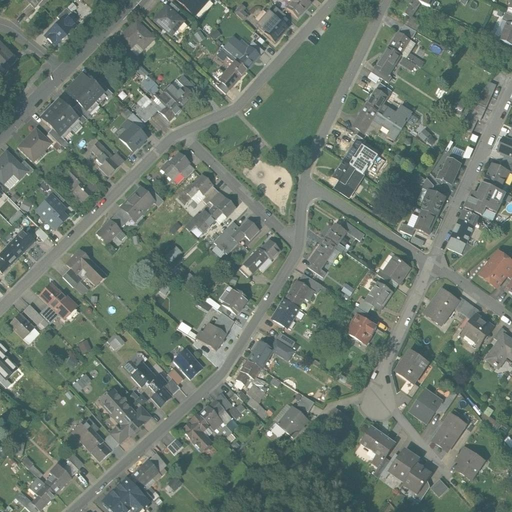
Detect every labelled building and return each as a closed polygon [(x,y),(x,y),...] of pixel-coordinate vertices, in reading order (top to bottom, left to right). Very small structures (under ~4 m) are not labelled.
[(109,4),(105,0),(100,5),(104,9),(109,4)] [(177,0),(195,16),(196,16),(194,14),(206,0),(208,0),(209,1),(210,0),(209,0),(177,0)] [(288,0),(291,2),(286,7),(297,17),(310,3),(306,0),(288,0)] [(416,0),(405,0),(399,10),(411,17),(421,3),(416,0)] [(179,11),(171,3),(167,8),(175,15),(179,11)] [(167,8),(165,6),(153,20),(171,35),(183,21),(175,15),(167,8)] [(428,6),(422,15),(428,19),(434,10),(428,6)] [(284,15),(276,7),(271,12),(280,20),(284,15)] [(66,9),(57,18),(61,22),(65,18),(70,14),(66,9)] [(269,10),(256,25),(275,42),(288,28),(280,20),(271,12),(269,10)] [(247,16),(242,11),(238,15),(244,20),(247,16)] [(511,24),(511,15),(505,13),(502,20),(507,22),(511,24)] [(61,22),(45,37),(54,46),(61,40),(62,41),(68,35),(67,34),(74,27),(65,18),(61,22)] [(420,26),(408,19),(404,25),(417,32),(420,26)] [(136,21),(119,40),(126,47),(130,50),(138,42),(146,49),(155,40),(136,21)] [(511,24),(507,22),(499,39),(511,45),(511,24)] [(417,32),(404,25),(401,31),(414,38),(417,32)] [(410,40),(398,32),(388,47),(400,55),(410,40)] [(232,39),(223,49),(236,61),(245,50),(232,39)] [(17,61),(0,42),(0,66),(5,72),(17,61)] [(263,52),(252,43),(248,48),(258,57),(263,52)] [(130,50),(126,47),(121,52),(134,65),(140,59),(130,50)] [(388,47),(375,68),(387,76),(388,75),(400,56),(400,55),(388,47)] [(245,50),(236,61),(247,70),(258,57),(248,48),(245,50)] [(223,49),(216,56),(222,62),(226,57),(231,61),(234,63),(236,61),(223,49)] [(109,51),(93,67),(111,85),(128,69),(109,51)] [(423,64),(408,54),(405,59),(415,65),(420,68),(423,64)] [(405,59),(404,58),(401,64),(411,70),(415,65),(405,59)] [(234,63),(224,74),(219,80),(220,82),(229,90),(247,70),(236,61),(234,63)] [(387,76),(375,68),(372,72),(388,83),(391,77),(388,75),(387,76)] [(93,76),(99,82),(103,78),(96,72),(93,76)] [(95,86),(82,74),(74,83),(95,104),(104,95),(95,86)] [(195,88),(184,77),(178,82),(184,88),(185,87),(190,92),(195,88)] [(151,80),(148,83),(146,82),(143,86),(151,93),(157,86),(151,80)] [(112,94),(99,82),(95,86),(104,95),(107,99),(112,94)] [(229,90),(220,82),(216,86),(225,94),(229,90)] [(488,82),(467,115),(477,119),(480,121),(496,85),(488,82)] [(95,104),(74,83),(65,92),(78,103),(87,112),(95,104)] [(391,92),(380,85),(376,90),(387,98),(391,92)] [(184,88),(178,94),(171,87),(163,93),(181,110),(195,97),(190,92),(185,87),(184,88)] [(376,90),(366,105),(382,116),(387,108),(382,105),(387,98),(376,90)] [(154,101),(146,109),(153,116),(157,111),(168,123),(181,110),(163,93),(158,99),(162,103),(158,106),(154,101)] [(68,112),(57,102),(49,110),(69,128),(76,121),(76,120),(68,112)] [(87,112),(78,103),(73,108),(86,120),(91,115),(87,112)] [(151,118),(139,105),(133,110),(145,123),(151,118)] [(382,116),(366,105),(356,120),(368,128),(373,120),(390,132),(387,136),(394,141),(402,129),(382,116)] [(400,106),(395,114),(393,113),(393,112),(388,108),(387,108),(382,116),(402,129),(412,113),(400,106)] [(73,108),(73,107),(68,112),(76,120),(76,121),(81,125),(86,120),(73,108)] [(69,128),(49,110),(41,119),(51,129),(60,137),(61,137),(69,128)] [(145,127),(132,114),(127,120),(128,121),(132,126),(139,132),(145,127)] [(477,119),(467,115),(459,127),(471,133),(477,119)] [(368,128),(356,120),(352,126),(364,133),(368,128)] [(132,126),(128,121),(122,127),(126,132),(132,126)] [(132,126),(126,132),(119,139),(132,152),(146,139),(139,132),(132,126)] [(60,137),(51,129),(47,133),(48,134),(56,142),(60,145),(65,141),(61,137),(60,137)] [(416,137),(430,144),(435,137),(421,129),(416,137)] [(43,139),(35,131),(19,148),(31,160),(42,149),(44,151),(50,145),(43,139)] [(56,142),(48,134),(43,139),(50,145),(52,147),(56,142)] [(511,141),(503,138),(496,152),(504,156),(511,159),(511,141)] [(369,150),(356,142),(353,148),(364,155),(365,156),(369,150)] [(98,143),(90,151),(98,158),(95,161),(101,166),(98,168),(108,177),(119,166),(110,158),(112,156),(98,143)] [(466,145),(462,157),(468,159),(472,148),(466,145)] [(364,155),(353,148),(343,162),(355,170),(364,155)] [(5,151),(0,156),(0,181),(2,183),(12,173),(18,180),(25,173),(26,172),(19,165),(5,151)] [(462,158),(451,153),(448,159),(460,164),(462,158)] [(178,155),(170,163),(169,162),(161,170),(172,182),(180,174),(188,166),(188,165),(178,155)] [(511,159),(504,156),(502,162),(511,166),(511,159)] [(448,159),(442,172),(441,171),(437,179),(450,185),(460,164),(448,159)] [(33,170),(23,161),(19,165),(26,172),(25,173),(28,175),(33,170)] [(343,162),(333,177),(340,182),(345,185),(345,184),(350,177),(358,183),(363,175),(355,170),(343,162)] [(511,166),(502,162),(501,162),(499,168),(506,172),(511,175),(511,166)] [(188,166),(180,174),(185,180),(194,171),(188,165),(188,166)] [(493,165),(484,184),(500,192),(504,183),(501,182),(506,172),(499,168),(493,165)] [(84,182),(70,168),(63,175),(71,184),(68,187),(73,192),(72,193),(81,203),(92,192),(85,185),(83,183),(84,182)] [(211,188),(200,177),(193,184),(192,183),(183,192),(191,199),(198,192),(203,196),(211,188)] [(434,186),(426,179),(420,188),(428,192),(428,191),(431,192),(434,186)] [(90,180),(85,185),(92,192),(97,187),(90,180)] [(345,185),(340,182),(335,188),(348,197),(353,190),(345,184),(345,185)] [(500,192),(484,184),(479,195),(473,192),(465,209),(481,217),(486,207),(491,210),(493,207),(498,210),(505,195),(500,192)] [(64,201),(52,189),(48,194),(51,197),(51,196),(60,205),(64,201)] [(140,190),(121,210),(131,219),(134,222),(153,203),(145,195),(140,190)] [(163,203),(150,190),(145,195),(153,203),(158,208),(163,203)] [(431,192),(428,191),(428,192),(422,204),(424,205),(422,210),(436,217),(444,198),(431,192)] [(218,193),(209,202),(214,206),(215,207),(224,199),(218,193)] [(51,197),(36,212),(45,221),(46,220),(56,229),(67,218),(62,213),(65,210),(60,205),(51,196),(51,197)] [(224,199),(215,207),(214,206),(206,214),(194,227),(201,234),(221,214),(226,218),(234,209),(224,199)] [(131,219),(121,210),(114,216),(115,217),(124,226),(131,219)] [(436,217),(422,210),(414,228),(414,229),(415,229),(428,235),(436,217)] [(198,216),(197,214),(184,228),(189,232),(194,227),(206,214),(203,211),(198,216)] [(478,218),(464,211),(459,221),(473,228),(478,218)] [(124,226),(115,217),(110,222),(119,231),(124,226)] [(247,221),(238,230),(232,224),(214,243),(226,255),(244,236),(249,240),(258,231),(247,221)] [(473,228),(459,221),(452,237),(466,244),(473,228)] [(110,222),(96,235),(107,246),(114,238),(119,243),(125,237),(119,231),(110,222)] [(364,236),(344,222),(340,228),(347,232),(346,233),(359,242),(364,236)] [(176,223),(169,231),(173,235),(181,227),(176,223)] [(403,223),(399,230),(412,236),(415,229),(414,229),(414,228),(403,223)] [(340,228),(335,224),(325,239),(343,251),(345,249),(338,245),(346,233),(347,232),(340,228)] [(489,226),(481,232),(484,236),(487,234),(493,230),(489,226)] [(48,237),(39,228),(34,233),(43,241),(48,237)] [(19,241),(15,237),(6,246),(18,258),(26,249),(26,248),(33,241),(26,234),(19,241)] [(413,237),(410,243),(421,247),(423,242),(413,237)] [(466,244),(452,237),(448,244),(463,251),(466,244)] [(324,239),(308,262),(310,264),(320,271),(326,262),(331,266),(340,253),(341,254),(343,251),(325,239),(324,239)] [(279,252),(268,241),(260,250),(259,250),(268,258),(270,261),(279,252)] [(6,246),(5,246),(0,250),(0,271),(1,273),(8,266),(9,267),(18,258),(6,246)] [(175,246),(163,258),(169,264),(181,253),(175,246)] [(259,249),(243,265),(243,266),(252,274),(268,258),(259,250),(260,250),(259,249)] [(104,276),(79,251),(66,265),(71,270),(76,275),(77,275),(82,270),(88,276),(86,278),(94,286),(104,276)] [(495,255),(493,256),(493,259),(479,276),(496,289),(506,277),(511,269),(511,266),(497,255),(495,255)] [(409,269),(394,259),(385,272),(384,273),(393,279),(399,283),(409,269)] [(320,271),(310,264),(307,268),(322,279),(325,274),(320,271)] [(252,274),(243,266),(239,270),(248,278),(252,274)] [(393,279),(384,273),(385,272),(381,269),(377,275),(389,284),(393,279)] [(76,275),(71,270),(63,278),(73,288),(82,279),(77,275),(76,275)] [(326,290),(303,275),(298,283),(305,288),(304,289),(313,294),(316,296),(319,290),(324,293),(326,290)] [(298,283),(296,282),(291,291),(291,290),(284,301),(298,310),(304,300),(308,303),(313,294),(304,289),(305,288),(298,283)] [(378,283),(365,301),(372,306),(380,312),(392,293),(378,283)] [(354,290),(346,284),(341,292),(345,294),(343,297),(348,300),(354,290)] [(65,299),(52,285),(41,296),(50,305),(59,315),(63,319),(76,307),(67,297),(65,299)] [(247,300),(233,289),(221,306),(236,316),(247,300)] [(458,302),(441,290),(424,313),(441,326),(454,309),(458,303),(458,302)] [(472,308),(460,299),(458,302),(458,303),(454,309),(465,318),(472,308)] [(298,310),(284,301),(282,300),(270,321),(287,331),(299,311),(298,310)] [(357,309),(367,315),(372,306),(365,301),(362,300),(357,309)] [(59,315),(50,305),(44,311),(54,321),(59,315)] [(44,319),(30,306),(24,311),(38,325),(44,319)] [(236,316),(221,306),(217,311),(222,314),(232,322),(236,316)] [(472,308),(465,318),(471,322),(475,315),(476,316),(478,313),(472,308)] [(367,315),(357,309),(353,314),(356,315),(357,315),(364,319),(367,315)] [(232,322),(222,314),(213,328),(225,336),(234,323),(232,322)] [(21,315),(9,326),(23,340),(34,329),(21,315)] [(364,319),(357,315),(356,315),(346,333),(366,345),(376,327),(364,319)] [(471,322),(460,336),(478,349),(493,329),(476,316),(475,315),(471,322)] [(176,329),(186,335),(191,328),(180,322),(176,329)] [(225,336),(213,328),(208,325),(203,334),(200,332),(195,339),(216,352),(220,345),(222,346),(224,342),(223,341),(226,336),(225,336)] [(501,328),(494,339),(498,342),(503,335),(504,336),(507,332),(501,328)] [(294,343),(280,334),(276,341),(291,350),(294,343)] [(116,335),(107,343),(114,350),(123,342),(116,335)] [(319,340),(313,335),(309,340),(316,345),(319,340)] [(511,341),(504,336),(503,335),(498,342),(486,360),(497,368),(498,366),(496,365),(504,354),(511,360),(511,341)] [(76,344),(82,353),(90,349),(85,339),(76,344)] [(291,350),(276,341),(270,349),(274,351),(273,353),(288,362),(294,352),(291,350)] [(270,349),(259,342),(247,361),(261,370),(273,353),(274,351),(270,349)] [(182,347),(174,354),(178,358),(186,351),(182,347)] [(186,350),(186,351),(178,358),(173,362),(190,381),(203,369),(186,350)] [(410,351),(395,372),(407,380),(413,384),(414,384),(428,364),(410,351)] [(5,358),(0,352),(0,374),(10,364),(4,359),(5,358)] [(261,370),(247,361),(241,372),(249,377),(254,380),(261,370)] [(155,377),(142,363),(135,370),(136,372),(131,376),(141,387),(146,382),(156,393),(151,398),(160,407),(171,397),(162,387),(167,383),(160,375),(156,378),(155,377)] [(183,380),(173,369),(167,375),(168,376),(171,379),(177,385),(183,380)] [(249,377),(241,372),(236,380),(245,385),(247,382),(249,377)] [(347,378),(341,374),(337,380),(344,384),(347,378)] [(85,375),(71,387),(77,394),(91,382),(85,375)] [(11,385),(2,376),(0,378),(0,382),(6,389),(11,385)] [(254,380),(249,377),(247,382),(253,385),(256,381),(254,380)] [(177,385),(171,379),(168,382),(167,383),(162,387),(171,397),(180,389),(177,385)] [(407,380),(400,390),(411,398),(419,387),(414,384),(413,384),(407,380)] [(265,394),(253,385),(246,394),(251,398),(258,403),(265,394)] [(425,389),(409,412),(426,424),(443,401),(425,389)] [(134,414),(113,391),(99,404),(118,425),(108,434),(110,435),(118,444),(119,446),(129,437),(129,438),(151,418),(141,407),(134,414)] [(69,392),(65,395),(69,400),(73,397),(69,392)] [(133,392),(130,395),(141,407),(148,401),(142,395),(138,398),(133,392)] [(452,392),(442,405),(447,409),(457,395),(452,392)] [(231,406),(221,394),(215,400),(222,408),(221,408),(224,412),(231,406)] [(313,402),(302,396),(297,406),(308,412),(313,402)] [(266,412),(251,398),(247,404),(258,412),(257,414),(264,420),(268,415),(270,416),(274,411),(271,408),(266,412)] [(222,408),(215,400),(208,407),(221,421),(227,415),(224,412),(221,408),(222,408)] [(208,407),(207,406),(198,415),(213,431),(222,423),(220,421),(221,421),(208,407)] [(307,420),(292,407),(277,424),(293,437),(307,420)] [(345,414),(335,407),(327,420),(337,426),(345,414)] [(469,421),(454,410),(448,418),(463,429),(469,421)] [(213,431),(198,415),(189,424),(182,430),(201,451),(210,443),(206,438),(213,431)] [(221,421),(220,421),(222,423),(224,425),(231,419),(227,415),(221,421)] [(463,429),(448,418),(432,441),(447,452),(463,429)] [(89,419),(85,423),(83,421),(71,432),(85,447),(89,443),(95,449),(91,453),(99,462),(110,452),(105,446),(102,443),(103,442),(94,433),(98,430),(89,419)] [(220,436),(224,440),(226,438),(230,443),(235,438),(231,434),(232,433),(224,425),(222,423),(213,431),(219,437),(220,436)] [(395,443),(371,426),(360,443),(375,454),(370,462),(377,467),(386,458),(395,443)] [(110,435),(103,441),(106,445),(105,446),(110,452),(118,444),(110,435)] [(175,439),(167,447),(175,456),(183,448),(175,439)] [(13,455),(21,456),(24,443),(15,442),(13,455)] [(464,448),(457,458),(462,461),(469,452),(464,448)] [(419,460),(404,450),(394,464),(389,472),(404,482),(416,464),(419,460)] [(462,461),(456,470),(471,480),(480,467),(477,465),(480,460),(469,452),(462,461)] [(166,466),(156,454),(148,461),(154,469),(158,473),(166,466)] [(83,465),(73,455),(68,460),(69,462),(78,470),(83,465)] [(33,465),(26,458),(22,462),(29,469),(33,465)] [(386,458),(377,467),(372,474),(377,478),(380,474),(389,461),(386,458)] [(148,461),(141,468),(141,467),(131,476),(142,488),(151,479),(148,475),(154,469),(148,461)] [(389,461),(380,474),(385,477),(389,472),(394,464),(389,461)] [(78,470),(69,462),(61,470),(70,478),(78,470)] [(404,482),(402,485),(416,495),(427,481),(431,474),(416,464),(404,482)] [(43,475),(33,465),(29,469),(37,477),(39,479),(43,475)] [(61,470),(56,465),(49,472),(53,475),(44,484),(56,495),(71,479),(70,478),(61,470)] [(142,488),(131,476),(127,480),(138,492),(142,488)] [(37,477),(28,488),(39,497),(32,503),(32,504),(39,510),(46,504),(56,495),(44,484),(39,479),(37,477)] [(439,479),(429,488),(438,498),(448,489),(439,479)] [(138,492),(127,480),(102,502),(111,511),(127,511),(130,510),(131,511),(140,511),(149,504),(138,492)] [(416,495),(414,498),(419,501),(429,488),(427,481),(416,495)] [(31,502),(21,492),(15,497),(25,507),(31,502)] [(31,502),(25,507),(30,511),(37,511),(39,510),(32,504),(32,503),(31,502)]
